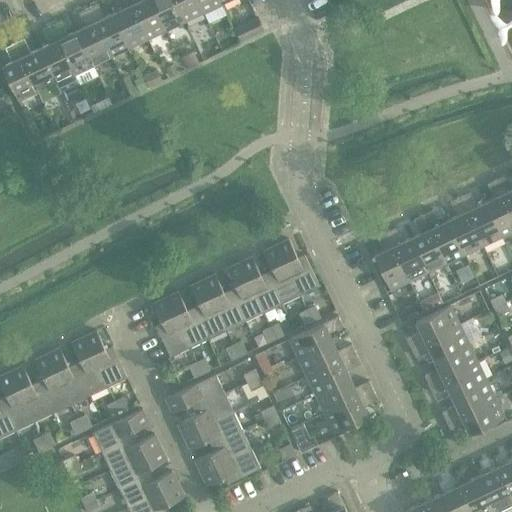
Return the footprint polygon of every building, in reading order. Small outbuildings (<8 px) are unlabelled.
[(118,0),(122,9),(114,13),(130,47),(149,39),(130,0),(118,0)] [(130,0),(149,39),(167,30),(152,0),(130,0)] [(152,0),(167,30),(185,21),(175,0),(152,0)] [(175,0),(185,21),(204,12),(197,0),(175,0)] [(197,0),(204,12),(222,3),(220,0),(197,0)] [(98,3),(88,7),(112,56),(130,47),(114,13),(105,17),(98,3)] [(86,26),(77,30),(93,65),(112,56),(88,7),(79,12),(86,26)] [(257,17),(235,27),(242,41),(264,31),(257,17)] [(61,20),(52,25),(75,74),(93,65),(77,30),(68,35),(61,20)] [(49,44),(40,48),(56,83),(61,91),(79,83),(75,74),(52,25),(42,30),(49,44)] [(24,38),(15,42),(38,91),(56,83),(40,48),(31,52),(24,38)] [(12,61),(2,66),(19,101),(38,91),(15,42),(5,47),(12,61)] [(193,54),(182,59),(187,69),(198,64),(193,54)] [(174,65),(167,68),(171,77),(178,73),(174,65)] [(157,69),(144,76),(149,87),(152,85),(163,81),(157,69)] [(137,79),(134,80),(136,84),(140,91),(149,87),(144,76),(137,79)] [(511,185),(507,174),(497,179),(511,210),(511,185)] [(494,198),(485,202),(502,236),(511,231),(511,210),(497,179),(487,183),(494,198)] [(470,192),(460,196),(483,245),(502,236),(485,202),(477,206),(470,192)] [(457,215),(449,219),(465,254),(483,245),(460,196),(451,201),(457,215)] [(433,209),(423,214),(447,263),(465,254),(449,219),(440,224),(433,209)] [(421,233),(412,237),(428,272),(447,263),(423,214),(414,219),(421,233)] [(396,227),(387,232),(410,280),(428,272),(412,237),(403,241),(396,227)] [(410,280),(387,232),(377,236),(384,250),(374,255),(391,290),(410,280)] [(289,239),(277,245),(301,295),(320,285),(305,254),(298,257),(289,239)] [(273,269),(267,272),(282,303),(301,295),(277,245),(264,251),(273,269)] [(252,256),(240,262),(264,312),(282,303),(267,272),(261,275),(252,256)] [(236,287),(230,290),(245,321),(264,312),(240,262),(227,268),(236,287)] [(215,274),(203,280),(227,330),(245,321),(230,290),(224,292),(215,274)] [(200,304),(194,307),(208,339),(227,330),(203,280),(191,286),(200,304)] [(179,291),(166,297),(190,347),(208,339),(194,307),(188,310),(179,291)] [(491,300),(494,308),(506,302),(502,294),(491,300)] [(190,347),(166,297),(154,303),(163,322),(156,325),(171,356),(190,347)] [(506,302),(494,308),(498,315),(510,310),(506,302)] [(407,338),(411,348),(460,324),(451,305),(416,321),(421,331),(407,338)] [(315,306),(308,309),(313,321),(321,317),(315,306)] [(313,321),(308,309),(300,313),(305,325),(313,321)] [(290,339),(299,358),(333,342),(329,333),(343,326),(338,316),(290,339)] [(279,323),(271,327),(276,339),(284,335),(279,323)] [(460,324),(411,348),(416,357),(430,350),(434,359),(469,343),(460,324)] [(276,339),(271,327),(263,331),(268,342),(276,339)] [(97,330),(84,336),(108,386),(128,377),(113,346),(106,349),(97,330)] [(81,361),(75,364),(90,395),(108,386),(84,336),(72,342),(81,361)] [(242,341),(234,344),(239,356),(247,352),(242,341)] [(333,342),(299,358),(308,377),(356,353),(352,344),(338,350),(333,342)] [(424,375),(428,384),(477,361),(469,343),(434,359),(438,368),(424,375)] [(239,356),(234,344),(226,348),(232,360),(239,356)] [(60,348),(48,354),(71,404),(90,395),(75,364),(69,367),(60,348)] [(511,356),(508,348),(500,352),(506,363),(511,360),(511,356)] [(356,353),(308,377),(316,395),(351,378),(347,370),(361,363),(356,353)] [(44,379),(38,381),(53,413),(71,404),(48,354),(35,360),(44,379)] [(205,358),(197,362),(203,374),(210,370),(205,358)] [(477,361),(428,384),(433,394),(447,387),(451,396),(486,380),(477,361)] [(203,374),(197,362),(189,366),(195,377),(203,374)] [(23,365),(11,371),(35,421),(53,413),(38,381),(32,384),(23,365)] [(244,375),(248,382),(259,377),(256,369),(244,375)] [(0,380),(7,396),(1,399),(16,430),(35,421),(11,371),(0,376),(0,380)] [(168,390),(181,384),(175,372),(162,378),(168,390)] [(191,402),(194,408),(225,393),(216,374),(166,398),(172,411),(191,402)] [(259,377),(248,382),(251,390),(263,385),(259,377)] [(351,378),(316,395),(325,413),(374,390),(369,380),(355,387),(351,378)] [(441,412),(446,421),(495,398),(486,380),(451,396),(456,405),(441,412)] [(374,390),(325,413),(334,433),(369,416),(364,407),(378,400),(374,390)] [(178,423),(184,435),(234,412),(225,393),(194,408),(197,414),(178,423)] [(123,397),(115,401),(121,413),(129,409),(123,397)] [(495,398),(446,421),(450,431),(465,424),(469,434),(504,418),(495,398)] [(0,437),(16,430),(1,399),(0,399),(0,437)] [(121,413),(115,401),(107,405),(113,416),(121,413)] [(261,411),(265,419),(277,414),(273,406),(261,411)] [(93,433),(102,452),(133,437),(130,431),(149,422),(143,409),(93,433)] [(234,412),(184,435),(190,448),(209,439),(211,445),(243,430),(234,412)] [(277,414),(265,419),(269,427),(281,421),(277,414)] [(86,415),(78,419),(84,430),(92,426),(86,415)] [(84,430),(78,419),(71,422),(76,434),(84,430)] [(195,460),(201,472),(251,448),(243,430),(211,445),(214,451),(195,460)] [(49,432),(42,436),(47,448),(55,444),(49,432)] [(133,437),(102,452),(111,470),(161,446),(155,434),(136,443),(133,437)] [(47,448),(42,436),(34,440),(39,451),(47,448)] [(310,438),(297,444),(302,453),(318,445),(314,436),(310,438)] [(295,451),(291,443),(279,449),(283,457),(295,451)] [(161,446),(111,470),(119,489),(151,474),(148,468),(167,459),(161,446)] [(251,448),(201,472),(207,485),(226,476),(229,483),(261,468),(251,448)] [(12,450),(5,454),(10,465),(18,462),(12,450)] [(10,465),(5,454),(0,455),(0,463),(2,469),(10,465)] [(63,461),(67,469),(79,463),(75,455),(63,461)] [(511,459),(498,466),(511,495),(511,459)] [(79,463),(67,469),(71,476),(82,471),(79,463)] [(511,495),(498,466),(479,475),(496,510),(511,501),(511,495)] [(151,474),(119,489),(128,507),(178,483),(172,471),(153,480),(151,474)] [(479,475),(461,484),(474,511),(490,511),(496,510),(479,475)] [(178,483),(128,507),(130,511),(167,511),(169,511),(165,505),(184,496),(178,483)] [(474,511),(461,484),(442,493),(451,511),(474,511)] [(81,498),(85,505),(96,500),(93,492),(81,498)] [(334,511),(331,511),(347,511),(338,492),(327,497),(334,511)] [(451,511),(442,493),(424,501),(429,511),(451,511)] [(96,500),(85,505),(87,511),(90,511),(100,508),(96,500)] [(429,511),(424,501),(405,511),(429,511)]
